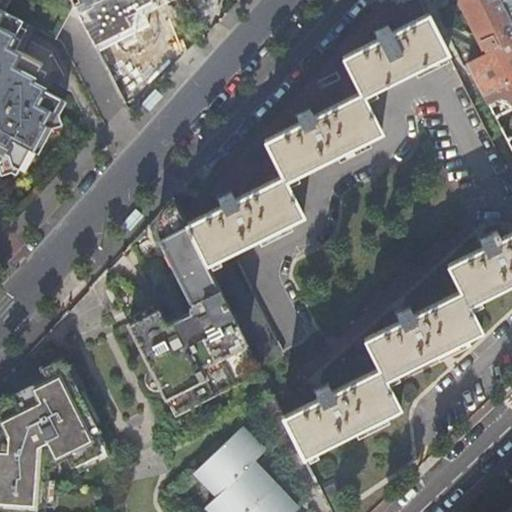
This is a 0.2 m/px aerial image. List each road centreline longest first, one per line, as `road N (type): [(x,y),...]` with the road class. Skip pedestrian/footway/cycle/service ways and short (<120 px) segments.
road 1 (secondary): [(284,0),(0,313)]
road 2 (unknown): [(52,255),(77,276),(167,426),(189,426),(255,401)]
road 3 (residential): [(511,419),(415,511)]
